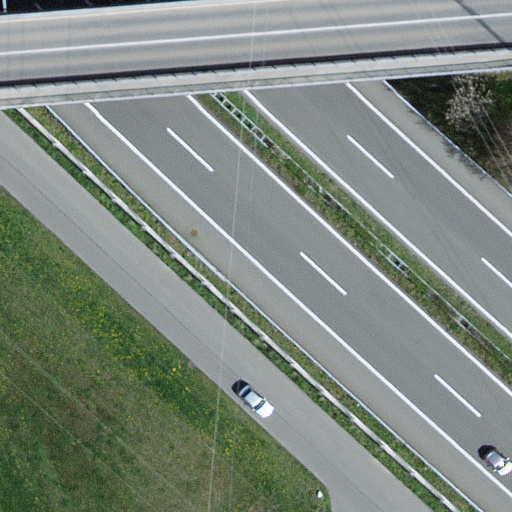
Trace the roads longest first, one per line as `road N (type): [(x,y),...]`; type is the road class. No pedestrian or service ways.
road 1 (motorway): [(32,0),(511,443)]
road 2 (unclassified): [(395,511),(8,151)]
road 3 (tertiary): [(511,14),(0,53)]
road 4 (motorway): [(511,283),(208,0)]
